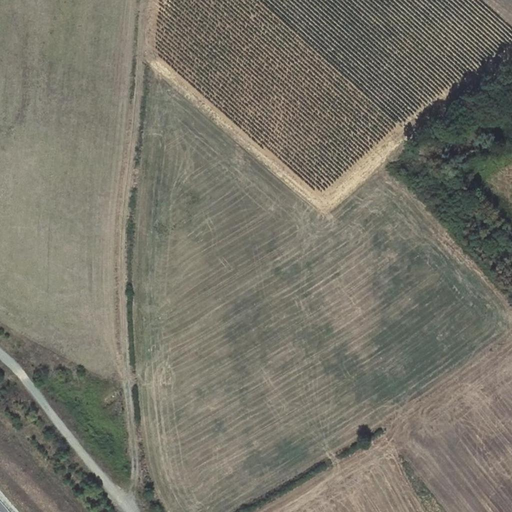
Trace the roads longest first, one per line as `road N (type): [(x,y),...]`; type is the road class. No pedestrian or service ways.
road 1 (track): [(145,0),(123,324),(137,511)]
road 2 (track): [(133,511),(0,352)]
